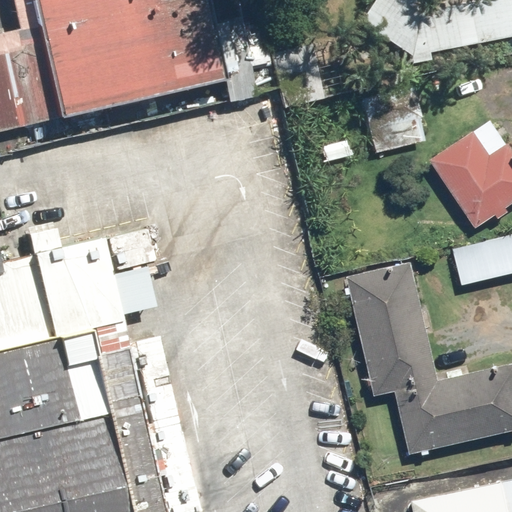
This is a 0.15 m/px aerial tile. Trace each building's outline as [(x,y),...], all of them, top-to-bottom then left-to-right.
[(29,27),(50,117),(219,77),(201,0),(23,0),(28,22),(29,27)] [(511,0),(365,0),(353,19),(416,63),(426,51),(511,34),(511,0)] [(251,10),(208,20),(226,102),(270,92),(251,10)] [(303,16),(262,25),(280,107),(321,98),(318,84),(337,80),(327,37),(309,41),(303,16)] [(0,128),(50,117),(29,27),(0,34),(0,128)] [(409,98),(363,108),(372,151),(418,142),(409,98)] [(511,153),(490,119),(430,157),(473,225),(511,200),(511,153)] [(0,343),(149,308),(139,265),(108,273),(99,236),(56,247),(51,226),(21,233),(26,254),(0,260),(0,343)] [(511,234),(452,247),(460,285),(511,273),(511,234)] [(410,263),(346,279),(376,397),(395,392),(411,455),(511,429),(511,361),(511,360),(439,378),(410,263)] [(80,328),(0,346),(0,511),(158,511),(119,347),(86,354),(80,328)] [(511,511),(511,478),(412,501),(414,511),(511,511)]
